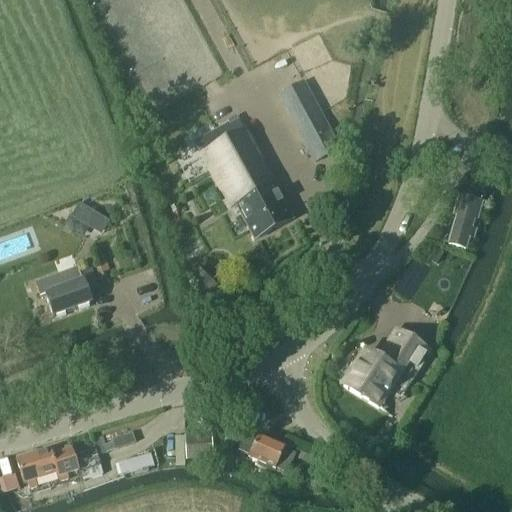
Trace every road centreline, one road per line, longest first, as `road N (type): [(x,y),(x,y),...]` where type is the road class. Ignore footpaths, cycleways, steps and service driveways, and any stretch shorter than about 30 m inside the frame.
road 1 (unknown): [(157,135),(246,80),(362,283)]
road 2 (unclassified): [(0,441),(274,359)]
road 3 (unclassified): [(427,511),(332,453),(301,415),(274,359)]
road 4 (unclassified): [(362,283),(401,211),(426,115)]
road 5 (unclassified): [(469,144),(418,236),(362,283)]
